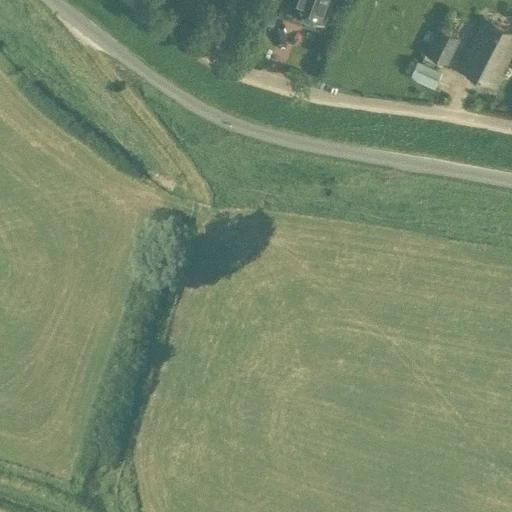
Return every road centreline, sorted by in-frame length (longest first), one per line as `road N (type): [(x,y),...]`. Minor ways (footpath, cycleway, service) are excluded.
road 1 (track): [(72,17),(192,183),(195,200),(122,437),(128,511)]
road 2 (unclassified): [(511,178),(267,134),(214,116),(165,89),(51,0)]
road 3 (unclassified): [(511,128),(279,88),(224,66),(133,0)]
